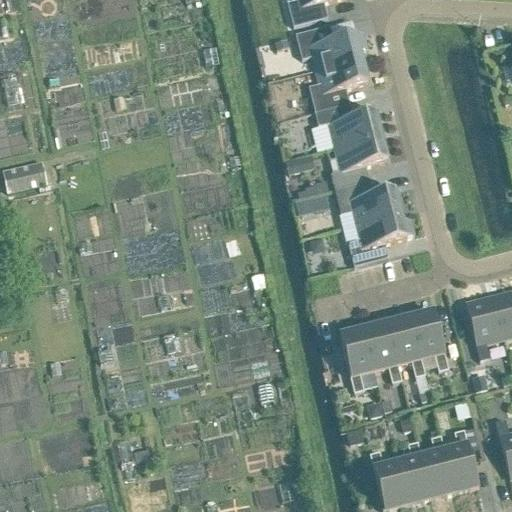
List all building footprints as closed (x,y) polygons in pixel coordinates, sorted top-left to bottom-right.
[(292,0),(294,5),(286,7),(292,34),(327,25),(322,8),(345,3),(344,2),(350,1),(349,0),(292,0)] [(309,65),(312,78),(362,65),(360,57),(367,55),(363,40),(332,48),(329,33),(294,41),(300,67),(309,65)] [(362,65),(312,78),(316,92),(307,94),(313,119),(348,110),(345,95),(368,89),(362,65)] [(332,155),(382,142),(376,119),(352,125),(348,110),(313,119),(317,133),(328,130),(328,131),(326,132),(332,155)] [(333,196),(368,187),(364,172),(388,166),(382,142),(332,155),(338,179),(330,181),(333,196)] [(289,163),(290,176),(316,173),(314,160),(289,163)] [(7,200),(47,191),(42,168),(2,177),(7,200)] [(352,233),(401,220),(395,197),(372,203),(368,187),(333,196),(340,222),(348,219),(352,233)] [(313,219),(328,215),(324,201),(309,205),(313,219)] [(401,220),(352,233),(355,247),(346,249),(353,274),(387,265),(383,250),(414,242),(410,226),(403,228),(401,220)] [(511,299),(493,304),(504,346),(511,343),(511,299)] [(485,351),(504,346),(493,304),(465,312),(479,368),(489,366),(485,351)] [(410,326),(420,367),(433,364),(437,379),(447,376),(433,320),(410,326)] [(424,382),(420,367),(410,326),(386,332),(397,373),(410,370),(414,385),(424,382)] [(401,388),(397,373),(386,332),(361,338),(372,379),(387,375),(391,390),(401,388)] [(359,382),(372,379),(361,338),(339,344),(353,400),(363,398),(359,382)] [(486,397),(483,382),(470,385),(474,400),(486,397)] [(382,422),(378,409),(365,412),(369,426),(382,422)] [(511,485),(511,441),(508,442),(504,427),(494,430),(508,486),(511,485)] [(362,449),(359,435),(345,438),(348,452),(362,449)] [(480,465),(472,435),(462,437),(470,468),(480,465)] [(443,458),(453,500),(477,494),(470,468),(462,437),(453,440),(456,455),(443,458)] [(453,500),(443,458),(439,443),(429,446),(433,461),(420,464),(430,506),(453,500)] [(430,506),(420,464),(416,449),(406,452),(410,467),(396,470),(406,511),(430,506)] [(405,511),(406,511),(396,470),(382,474),(378,459),(368,461),(381,511),(405,511)]
